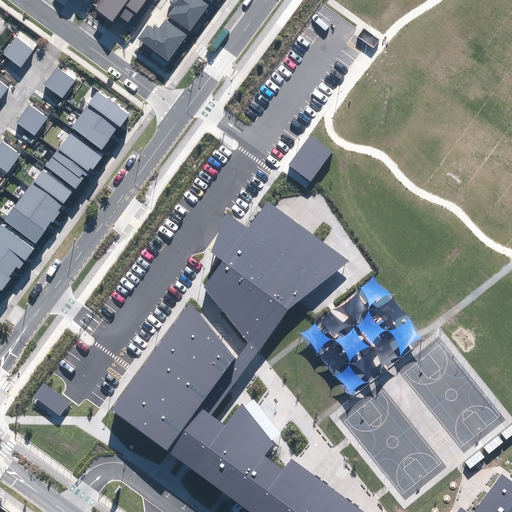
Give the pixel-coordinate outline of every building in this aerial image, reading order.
[(101,0),(96,8),(113,20),(117,14),(130,22),(143,3),(148,6),(151,0),(101,0)] [(208,5),(200,0),(173,0),(170,4),(174,7),(168,15),(190,30),(208,5)] [(138,39),(168,61),(187,35),(165,19),(159,28),(154,25),(152,28),(148,26),(138,39)] [(34,50),(16,37),(3,55),(21,68),(34,50)] [(75,81),(56,68),(44,84),(62,98),(75,81)] [(0,99),(9,87),(0,80),(0,99)] [(129,115),(97,91),(83,111),(114,134),(119,126),(120,127),(129,115)] [(47,118),(29,105),(16,122),(34,136),(47,118)] [(114,134),(83,111),(71,127),(102,150),(114,134)] [(102,157),(71,134),(59,149),(89,171),(91,168),(93,169),(102,157)] [(332,151),(312,135),(289,165),(310,181),(332,151)] [(21,156),(2,142),(0,144),(0,166),(8,173),(21,156)] [(88,172),(57,150),(45,166),(75,188),(88,172)] [(72,191),(43,170),(30,188),(59,209),(72,191)] [(30,188),(29,187),(19,200),(50,223),(60,210),(59,209),(30,188)] [(50,223),(19,200),(4,220),(35,244),(50,223)] [(237,358),(193,301),(114,409),(254,511),(511,511),(511,478),(502,471),(472,511),(470,511),(462,506),(457,511),(365,511),(294,460),(286,471),(264,455),(274,442),(244,403),(229,423),(213,412),(290,308),(350,260),(268,201),(249,227),(229,213),(213,252),(225,261),(205,286),(248,342),(237,358)] [(3,226),(0,229),(0,255),(16,267),(19,269),(34,249),(3,226)] [(407,315),(438,274),(400,246),(369,286),(407,315)] [(16,267),(0,255),(0,289),(1,290),(10,278),(8,277),(16,267)] [(439,338),(469,298),(438,274),(407,315),(439,338)] [(469,298),(439,338),(472,363),(503,323),(469,298)] [(511,329),(503,323),(472,363),(488,375),(511,343),(511,329)] [(72,405),(44,385),(35,397),(63,417),(72,405)]
